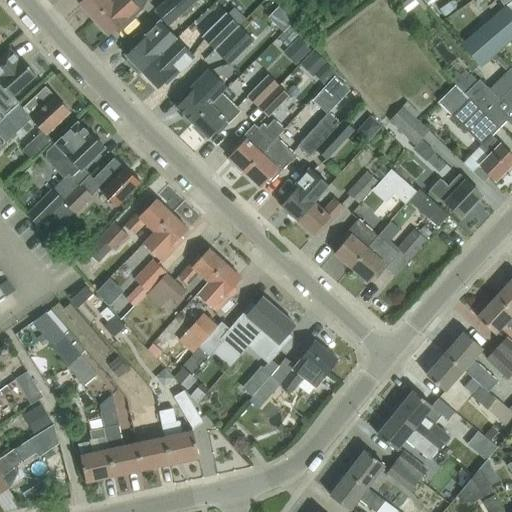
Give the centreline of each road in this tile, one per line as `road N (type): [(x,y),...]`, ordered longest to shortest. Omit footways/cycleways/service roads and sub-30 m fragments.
road 1 (residential): [(389,355),(111,95),(27,0)]
road 2 (residential): [(230,487),(291,469),(389,355)]
road 3 (residential): [(389,355),(511,219)]
